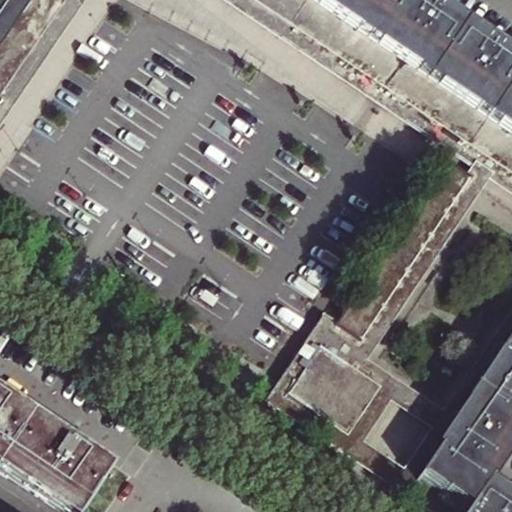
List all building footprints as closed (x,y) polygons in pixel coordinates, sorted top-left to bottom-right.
[(334,325),(321,316),(310,333),(261,404),(399,495),(424,511),(468,511),(418,479),(495,365),(491,362),(499,349),(503,353),(511,339),(511,176),(247,0),(59,0),(0,88),(0,124),(85,0),(217,0),(469,170),(464,178),(468,180),(356,346),(331,329),(334,325)] [(0,0),(0,88),(59,0),(0,0)] [(431,16),(434,11),(429,7),(423,3),(420,8),(406,0),(247,0),(511,176),(511,70),(493,58),(497,52),(490,48),(485,44),(482,50),(431,16)] [(443,163),(334,325),(331,329),(356,346),(468,180),(464,178),(443,163)] [(511,511),(511,505),(509,510),(483,492),(511,449),(511,448),(511,339),(503,353),(499,349),(491,362),(495,365),(418,479),(468,511),(511,511)] [(0,478),(49,511),(81,511),(104,478),(72,456),(74,452),(68,448),(64,445),(61,449),(0,407),(0,478)]
